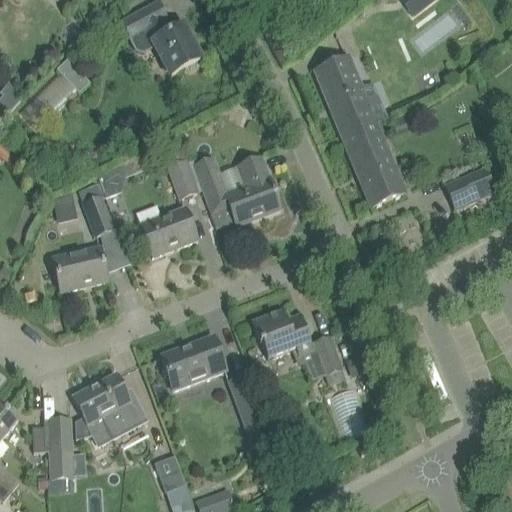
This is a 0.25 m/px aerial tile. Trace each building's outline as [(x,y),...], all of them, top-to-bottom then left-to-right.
[(397,0),(412,19),(436,0),(397,0)] [(158,6),(140,16),(122,26),(136,54),(144,56),(152,52),(167,79),(170,78),(171,79),(200,63),(182,29),(169,36),(163,23),(166,22),(158,6)] [(346,59),(311,74),(339,139),(374,123),(346,59)] [(57,72),(59,74),(18,112),(38,133),(89,85),(68,62),(57,72)] [(10,83),(0,95),(3,98),(15,108),(21,101),(10,83)] [(417,114),(391,125),(397,138),(423,126),(417,114)] [(375,124),(339,139),(371,211),(406,196),(375,124)] [(191,165),(189,165),(200,195),(204,193),(205,197),(212,216),(228,210),(235,229),(281,212),(270,182),(268,182),(261,161),(242,168),(236,170),(244,190),(227,196),(220,176),(208,180),(203,165),(193,169),(191,165)] [(168,171),(167,171),(180,203),(196,196),(200,195),(189,165),(185,167),(184,165),(168,171)] [(121,169),(97,178),(105,200),(121,194),(125,180),(121,169)] [(488,172),(445,190),(454,213),(498,195),(488,172)] [(111,234),(99,202),(104,200),(99,188),(80,195),(97,240),(111,234)] [(71,212),(65,197),(50,203),(57,218),(71,212)] [(157,209),(136,217),(140,228),(145,242),(152,261),(197,243),(190,225),(186,211),(161,221),(157,209)] [(107,285),(103,265),(100,251),(52,262),(60,295),(107,285)] [(283,314),(251,325),(260,349),(261,348),(266,363),(294,352),(297,360),(313,354),(300,318),(286,323),(283,314)] [(329,339),(313,345),(325,378),(326,378),(341,373),(329,339)] [(160,359),(167,378),(172,392),(225,373),(213,340),(160,359)] [(361,359),(346,364),(351,380),(367,374),(361,359)] [(341,373),(326,378),(330,388),(345,383),(341,373)] [(115,379),(73,401),(83,421),(76,425),(77,443),(92,438),(99,451),(147,426),(130,394),(125,397),(115,379)] [(245,379),(229,385),(241,417),(242,416),(247,428),(253,445),(267,440),(261,423),(256,411),(245,379)] [(0,440),(2,442),(18,424),(0,408),(0,440)] [(50,482),(48,483),(48,491),(48,496),(73,494),(72,422),(67,423),(47,424),(49,452),(50,482)] [(46,456),(44,431),(33,431),(34,456),(46,456)] [(357,448),(361,458),(372,454),(368,443),(357,448)] [(186,489),(174,459),(155,467),(166,496),(186,489)] [(19,487),(0,470),(0,487),(11,497),(19,487)] [(47,479),(38,480),(38,491),(48,491),(47,479)] [(0,503),(3,506),(11,497),(0,487),(0,503)] [(212,511),(208,501),(197,505),(199,511),(212,511)]
